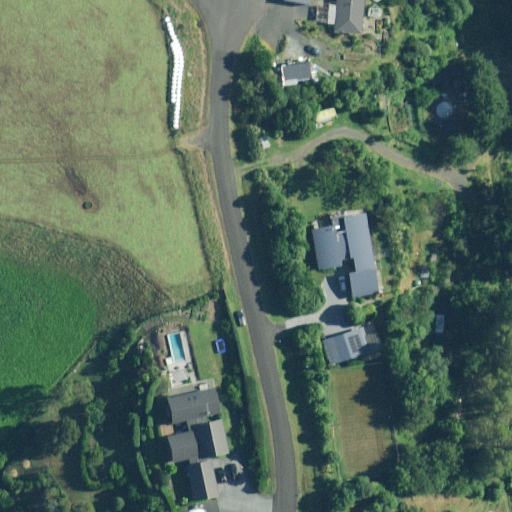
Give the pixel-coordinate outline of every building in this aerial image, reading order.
[(363,0),(336,0),(335,32),(361,34),(363,0)] [(301,49),(292,49),(291,70),(300,71),(301,49)] [(313,67),(313,56),(303,56),(303,67),(313,67)] [(379,293),(365,212),(343,216),(345,230),(333,232),(332,226),(313,229),(320,269),(342,265),(341,260),(353,258),(355,272),(350,272),(354,297),(379,293)] [(221,319),(218,303),(209,305),(213,321),(221,319)] [(371,352),(363,328),(323,341),(331,364),(371,352)] [(206,415),(220,412),(213,380),(165,390),(172,424),(186,421),(189,433),(168,437),(173,463),(186,460),(194,501),(218,496),(210,456),(229,453),(221,418),(208,421),(206,415)]
